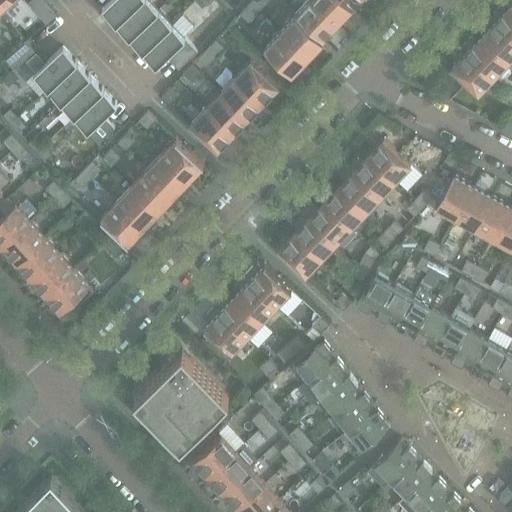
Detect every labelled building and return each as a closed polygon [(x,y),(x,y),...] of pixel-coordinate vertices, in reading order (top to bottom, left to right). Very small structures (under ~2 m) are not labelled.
[(12,0),(0,0),(0,9),(0,10),(12,0)] [(57,14),(44,0),(29,0),(28,2),(46,23),(57,14)] [(115,22),(138,0),(110,0),(102,8),(115,22)] [(129,37),(158,9),(149,0),(138,0),(115,22),(129,37)] [(260,9),(268,0),(251,0),(251,1),(260,9)] [(337,22),(313,0),(306,0),(295,12),(322,38),(337,22)] [(352,7),(345,0),(313,0),(337,22),(352,7)] [(248,21),(260,9),(251,1),(239,13),(248,21)] [(511,2),(505,9),(501,4),(491,14),(511,33),(511,2)] [(142,51),(172,23),(158,9),(129,37),(142,51)] [(322,38),(295,12),(280,28),(312,58),(322,47),(318,43),(322,38)] [(511,55),(511,33),(491,14),(482,24),(487,28),(481,34),(508,60),(511,55)] [(156,65),(185,37),(172,23),(142,51),(156,65)] [(312,58),(280,28),(265,44),(292,70),(296,65),(301,70),(312,58)] [(508,60),(481,34),(476,40),(471,35),(462,45),(493,76),(508,60)] [(215,56),(224,46),(216,38),(207,48),(215,56)] [(14,69),(34,51),(35,50),(25,40),(4,58),(14,69)] [(47,87),(76,59),(63,45),(45,62),(37,54),(26,63),(35,72),(34,73),(47,87)] [(493,76),(462,45),(452,55),(457,60),(451,66),(478,92),(493,76)] [(206,65),(215,56),(207,48),(197,57),(206,65)] [(61,102),(90,74),(76,59),(47,87),(61,102)] [(278,85),(251,59),(235,75),(263,101),(278,85)] [(191,81),(200,72),(192,63),(182,73),(191,81)] [(74,116),(103,88),(90,74),(61,102),(74,116)] [(263,101),(235,75),(220,91),(247,116),(263,101)] [(170,103),(179,93),(170,85),(161,95),(170,103)] [(87,130),(117,102),(103,88),(74,116),(87,130)] [(510,105),(511,102),(511,91),(506,88),(500,99),(510,105)] [(247,116),(220,91),(205,107),(232,132),(247,116)] [(18,116),(10,107),(2,114),(10,123),(18,116)] [(232,132),(205,107),(190,123),(217,148),(232,132)] [(147,127),(156,118),(148,110),(139,119),(147,127)] [(26,125),(18,116),(10,123),(19,132),(26,125)] [(20,142),(11,132),(2,140),(11,150),(20,142)] [(126,150),(135,140),(126,132),(117,142),(126,150)] [(43,144),(35,135),(27,142),(36,151),(43,144)] [(411,162),(384,136),(370,151),(397,177),(411,162)] [(203,163),(185,145),(176,137),(161,153),(188,179),(203,163)] [(29,152),(20,142),(11,150),(20,160),(29,152)] [(44,160),(51,153),(43,144),(36,151),(44,160)] [(111,165),(120,156),(111,148),(102,157),(111,165)] [(397,177),(370,151),(363,158),(358,154),(351,161),(383,192),(397,177)] [(188,179),(161,153),(146,169),(177,199),(187,189),(182,185),(188,179)] [(93,177),(101,169),(92,160),(84,169),(93,177)] [(383,192),(351,161),(339,174),(344,178),(340,182),(367,208),(383,192)] [(0,190),(12,179),(0,165),(0,190)] [(84,186),(93,177),(84,169),(75,178),(84,186)] [(177,199),(146,169),(131,185),(158,210),(163,205),(168,209),(177,199)] [(456,217),(474,184),(453,173),(436,205),(456,217)] [(62,188),(53,179),(45,188),(54,197),(62,188)] [(475,227),(493,194),(484,190),(486,187),(476,181),(474,184),(456,217),(475,227)] [(367,208),(340,182),(324,199),(351,225),(367,208)] [(158,210),(131,185),(116,200),(148,230),(157,220),(152,216),(158,210)] [(72,197),(62,188),(54,197),(64,206),(72,197)] [(424,206),(433,196),(424,188),(415,198),(424,206)] [(493,237),(511,204),(493,194),(475,227),(493,237)] [(424,206),(415,198),(406,207),(415,215),(424,206)] [(351,225),(324,199),(318,205),(313,201),(304,211),(336,241),(351,225)] [(148,230),(116,200),(101,217),(128,242),(134,236),(138,240),(148,230)] [(0,241),(2,243),(30,218),(15,202),(4,212),(0,208),(0,207),(0,241)] [(511,247),(511,246),(511,204),(493,237),(511,247)] [(94,218),(84,209),(76,218),(86,227),(94,218)] [(336,241),(304,211),(294,221),(299,225),(293,231),(320,257),(336,241)] [(16,260),(44,235),(30,218),(2,243),(16,260)] [(95,236),(103,227),(94,218),(86,227),(95,236)] [(403,227),(394,219),(385,229),(394,237),(403,227)] [(394,237),(385,229),(376,238),(385,246),(394,237)] [(320,257),(293,231),(278,247),(305,273),(320,257)] [(408,251),(417,242),(408,234),(400,242),(408,251)] [(31,276),(59,251),(44,235),(16,260),(31,276)] [(123,246),(114,238),(106,246),(115,255),(123,246)] [(435,255),(441,244),(430,238),(424,249),(435,255)] [(445,261),(451,249),(441,244),(435,255),(445,261)] [(46,292),(74,267),(59,251),(31,276),(46,292)] [(375,257),(365,251),(358,263),(369,269),(375,257)] [(429,269),(433,261),(423,255),(417,266),(427,272),(429,269)] [(472,275),(478,264),(467,258),(461,269),(472,275)] [(292,287),(283,279),(264,261),(260,267),(255,262),(245,273),(276,303),(292,287)] [(447,279),(451,271),(443,266),(433,261),(429,269),(447,279)] [(363,280),(369,269),(358,263),(352,274),(363,280)] [(483,281),(489,270),(478,264),(472,275),(483,281)] [(93,289),(74,267),(46,292),(60,309),(74,296),(79,302),(93,289)] [(376,313),(395,282),(375,271),(357,302),(376,313)] [(276,303),(245,273),(234,284),(238,289),(234,293),(261,319),(276,303)] [(464,292),(470,281),(460,275),(454,286),(464,292)] [(511,292),(511,283),(505,279),(499,290),(510,296),(511,292)] [(475,298),(481,287),(470,281),(464,292),(475,298)] [(395,324),(413,293),(395,282),(376,313),(395,324)] [(343,309),(352,300),(344,292),(335,301),(343,309)] [(261,319),(234,293),(230,298),(225,293),(214,305),(246,335),(261,319)] [(414,335),(432,304),(413,293),(395,324),(414,335)] [(508,302),(497,296),(491,307),(502,313),(508,302)] [(511,318),(511,304),(508,302),(502,313),(511,318)] [(432,346),(451,315),(432,304),(414,335),(432,346)] [(246,335),(214,305),(204,316),(209,320),(204,325),(231,351),(246,335)] [(320,333),(329,323),(321,315),(312,325),(320,333)] [(451,357),(469,326),(451,315),(432,346),(451,357)] [(470,368),(488,337),(469,326),(451,357),(470,368)] [(294,353),(305,345),(297,336),(287,344),(294,353)] [(488,378),(506,347),(488,337),(470,368),(488,378)] [(308,377),(337,355),(323,338),(294,360),(308,377)] [(284,361),(294,353),(287,344),(276,352),(284,361)] [(507,389),(511,380),(511,350),(506,347),(488,378),(507,389)] [(229,396),(182,348),(175,355),(173,353),(163,362),(163,363),(165,365),(134,395),(181,443),(229,396)] [(321,394),(350,372),(337,355),(308,377),(321,394)] [(277,367),(270,357),(259,365),(266,375),(277,367)] [(335,411),(363,389),(350,372),(321,394),(335,411)] [(262,385),(253,393),(254,394),(260,401),(269,393),(262,385)] [(348,429),(376,406),(363,389),(335,411),(348,429)] [(277,402),(269,393),(260,401),(268,410),(277,402)] [(285,411),(277,402),(268,410),(276,419),(285,411)] [(362,446),(390,424),(376,406),(348,429),(362,446)] [(269,420),(260,410),(251,418),(260,428),(269,420)] [(278,430),(269,420),(260,428),(268,438),(278,430)] [(306,434),(298,425),(289,433),(297,442),(306,434)] [(208,474),(236,449),(222,434),(195,459),(208,474)] [(305,451),(314,443),(306,434),(297,442),(305,451)] [(390,478),(416,453),(401,436),(367,469),(382,485),(390,478)] [(298,452),(289,442),(280,450),(289,460),(298,452)] [(223,490),(250,465),(236,449),(208,474),(223,490)] [(340,473),(332,463),(321,451),(311,458),(331,481),(340,473)] [(306,462),(298,452),(289,460),(297,470),(306,462)] [(405,493),(431,468),(416,453),(390,478),(405,493)] [(237,506),(265,481),(250,465),(223,490),(237,506)] [(407,511),(416,511),(420,509),(446,484),(431,468),(405,493),(397,501),(407,511)] [(86,511),(78,502),(51,473),(13,511),(86,511)] [(327,485),(318,475),(309,483),(318,493),(327,485)] [(355,489),(347,480),(338,488),(346,498),(355,489)] [(242,511),(262,511),(279,497),(265,481),(237,506),(242,511)] [(511,482),(500,495),(511,506),(511,482)] [(423,511),(448,511),(461,499),(446,484),(420,509),(423,511)] [(342,502),(334,492),(325,500),(334,510),(342,502)] [(292,511),(279,497),(262,511),(292,511)] [(473,511),(461,499),(448,511),(473,511)]
